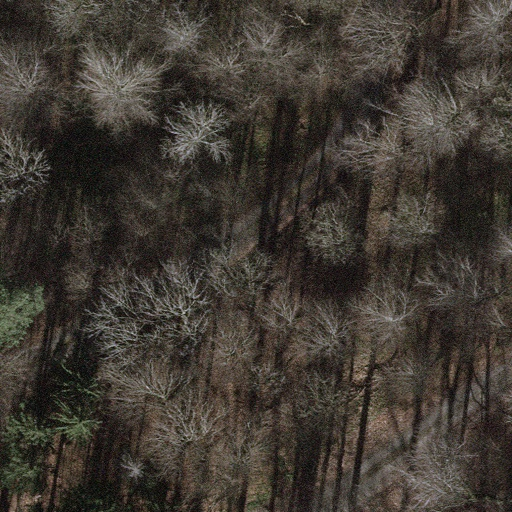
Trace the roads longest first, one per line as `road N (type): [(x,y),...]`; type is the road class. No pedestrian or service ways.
road 1 (track): [(0,388),(204,263),(337,157),(382,53),(386,0)]
road 2 (track): [(511,364),(298,511)]
